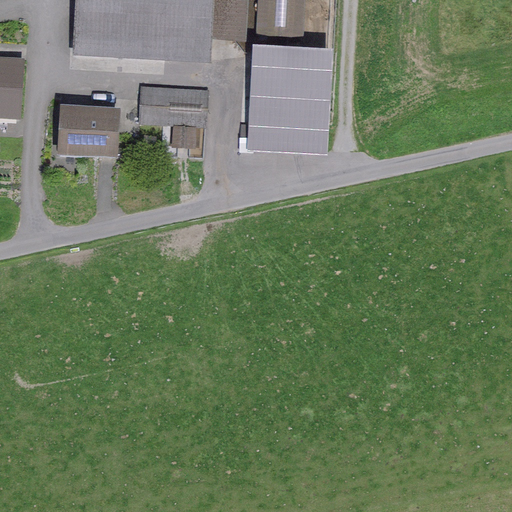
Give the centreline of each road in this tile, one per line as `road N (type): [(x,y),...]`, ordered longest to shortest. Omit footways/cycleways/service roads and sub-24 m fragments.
road 1 (unclassified): [(0,250),(511,141)]
road 2 (unknown): [(31,243),(49,0)]
